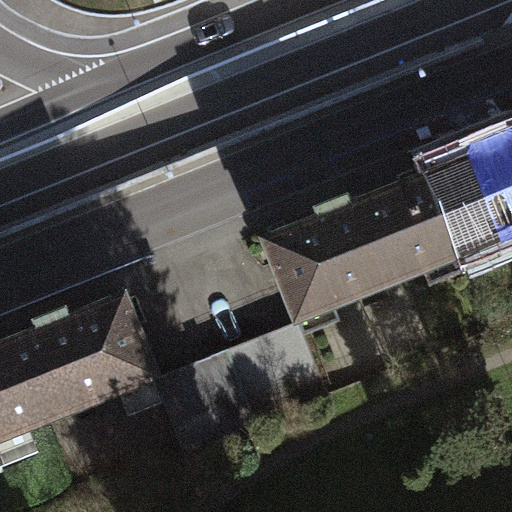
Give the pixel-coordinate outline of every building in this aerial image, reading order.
[(478,157),(426,177),(457,257),(511,234),(511,142),(509,143),(506,135),(474,147),(478,157)] [(457,257),(426,177),(351,206),(348,197),(316,210),(319,218),(264,239),(296,320),(457,257)] [(37,333),(0,348),(0,440),(156,377),(123,298),(69,320),(65,311),(34,324),(37,333)] [(296,320),(225,350),(256,422),(326,392),(296,320)] [(156,377),(184,451),(256,422),(225,350),(156,377)]
